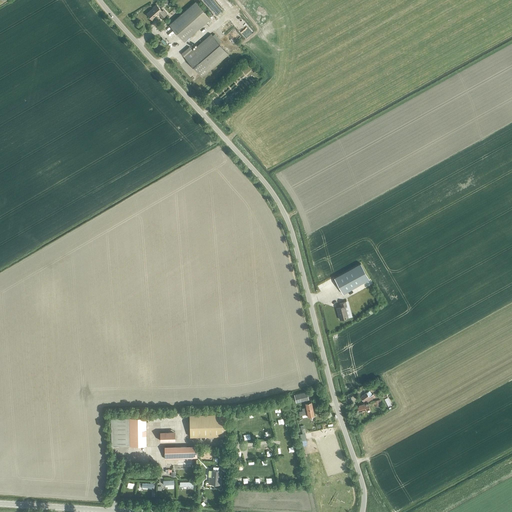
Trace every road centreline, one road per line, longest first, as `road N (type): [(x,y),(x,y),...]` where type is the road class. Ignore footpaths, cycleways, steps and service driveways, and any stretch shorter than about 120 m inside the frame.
road 1 (unclassified): [(362,511),(361,482),(283,210),(98,0)]
road 2 (tertiary): [(0,503),(130,511)]
